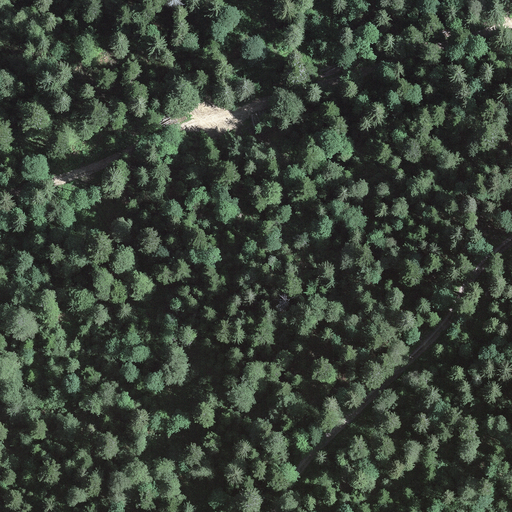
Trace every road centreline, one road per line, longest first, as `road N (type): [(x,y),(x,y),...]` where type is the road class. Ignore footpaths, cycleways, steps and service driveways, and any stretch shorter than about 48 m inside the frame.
road 1 (track): [(511,23),(388,47),(235,114),(0,195)]
road 2 (track): [(511,240),(302,468),(282,511)]
